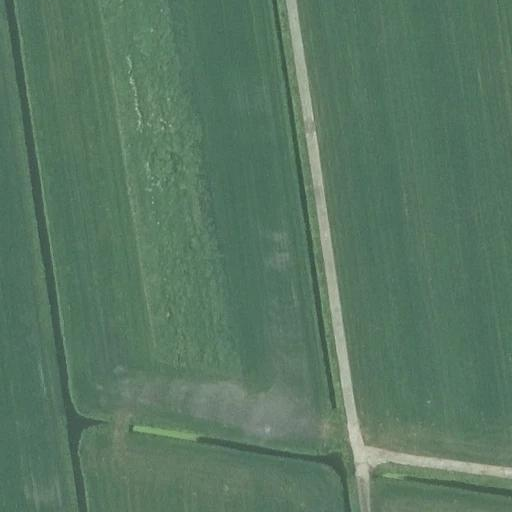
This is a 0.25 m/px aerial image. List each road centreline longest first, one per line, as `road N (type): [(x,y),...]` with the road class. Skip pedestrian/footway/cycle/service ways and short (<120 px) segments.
road 1 (track): [(294,0),(366,511)]
road 2 (track): [(511,475),(362,460)]
